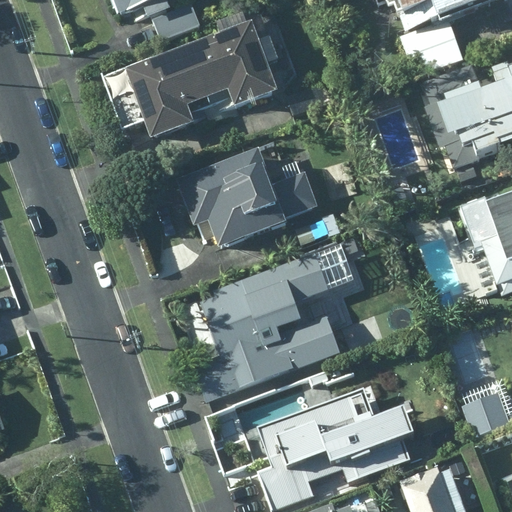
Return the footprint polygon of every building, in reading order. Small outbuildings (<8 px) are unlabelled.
[(175,16),(171,3),(180,0),(115,0),(123,22),(151,12),(162,44),(201,30),(194,9),(175,16)] [(511,0),(375,0),(378,8),(388,5),(391,15),(400,12),(408,37),(402,39),(416,82),(466,66),(452,25),(511,4),(511,0)] [(257,30),(191,53),(212,108),(235,100),(240,113),(281,99),(257,30)] [(194,115),(212,108),(191,53),(131,73),(156,144),(199,129),(194,115)] [(476,71),(426,89),(454,171),(505,153),(509,164),(511,163),(511,68),(479,81),(476,71)] [(264,156),(181,187),(199,234),(213,229),(223,256),(292,231),(290,227),(323,215),(310,180),(277,192),(264,156)] [(475,169),(459,174),(463,187),(479,182),(475,169)] [(511,206),(495,213),(506,242),(496,246),(511,289),(511,206)] [(209,408),(298,377),(284,337),(301,330),(284,281),(248,293),(246,287),(217,297),(219,303),(205,309),(224,364),(197,373),(209,408)] [(418,300),(403,304),(405,314),(421,310),(418,300)] [(388,347),(376,312),(341,324),(353,359),(388,347)] [(511,434),(511,385),(492,392),(507,436),(511,434)] [(358,476),(335,412),(293,427),(296,437),(258,451),(277,505),(358,476)] [(467,511),(456,479),(444,484),(441,476),(405,489),(413,511),(467,511)]
